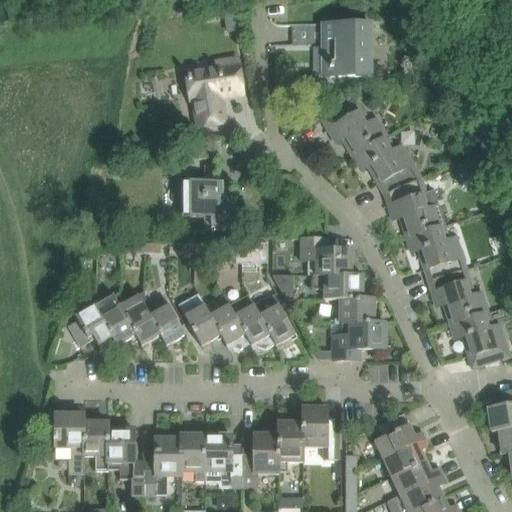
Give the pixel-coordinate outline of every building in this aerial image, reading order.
[(235,0),(202,6),(205,23),(224,20),(227,36),(241,34),(235,0)] [(371,26),(322,26),(322,78),(372,78),(371,26)] [(193,102),(197,129),(226,124),(222,98),(243,95),(237,60),(217,63),(218,68),(187,73),(191,102),(193,102)] [(353,158),(353,159),(388,138),(377,120),(370,124),(356,101),(336,113),(342,123),(328,131),(336,145),(346,139),(356,156),(353,158)] [(384,195),(384,196),(422,180),(421,180),(402,147),(395,151),(388,138),(353,159),(361,172),(371,166),(382,184),(394,177),(400,189),(384,195)] [(131,141),(119,151),(130,164),(142,154),(131,141)] [(192,160),(220,160),(220,143),(192,149),(192,160)] [(473,165),(454,170),(458,185),(477,180),(473,165)] [(222,177),(204,177),(204,183),(184,183),(184,219),(211,219),(212,229),(236,229),(236,198),(222,199),(222,177)] [(406,239),(445,227),(438,207),(431,209),(422,180),(384,196),(385,196),(400,190),(404,202),(388,207),(393,222),(404,219),(410,238),(406,239)] [(449,241),(445,227),(406,239),(411,254),(422,251),(428,271),(442,267),(445,278),(466,271),(457,239),(449,241)] [(97,240),(91,240),(85,260),(97,260),(97,240)] [(97,240),(97,260),(97,255),(113,255),(113,245),(97,245),(97,240)] [(327,240),(301,240),(301,263),(308,263),(308,277),(312,277),(353,277),(352,251),(327,252),(327,240)] [(145,245),(121,245),(121,255),(145,255),(145,245)] [(161,245),(145,245),(145,255),(161,255),(161,245)] [(194,255),(193,245),(178,245),(178,255),(194,255)] [(209,245),(193,245),(194,255),(209,255),(209,245)] [(226,255),(242,255),(242,245),(226,245),(226,255)] [(258,245),(242,245),(242,255),(258,255),(258,245)] [(450,326),(488,314),(482,294),(474,296),(466,271),(445,278),(448,289),(432,294),(436,309),(448,305),(453,324),(450,326)] [(272,277),(286,301),(294,301),(294,277),(272,277)] [(364,301),(363,277),(353,277),(312,277),(312,291),(324,291),(324,301),(375,301),(364,301)] [(139,297),(120,307),(136,337),(142,348),(161,337),(150,318),(146,310),(145,307),(145,293),(139,297)] [(199,295),(179,306),(186,318),(201,348),(221,337),(205,307),(199,295)] [(136,337),(120,307),(114,297),(95,307),(113,340),(117,348),(136,337)] [(248,297),(230,307),(236,318),(235,318),(251,346),(250,346),(251,348),(256,345),(257,349),(266,351),(275,346),(254,307),(248,297)] [(273,297),(254,307),(275,346),(276,348),(295,337),(297,340),(297,339),(273,297)] [(165,299),(146,310),(150,318),(161,337),(166,348),(185,337),(187,340),(188,340),(165,299)] [(301,301),(294,301),(286,301),(291,311),(300,311),(301,301)] [(335,302),(335,326),(342,326),(342,325),(375,325),(375,301),(324,301),(324,302),(335,302)] [(205,307),(221,337),(226,348),(231,345),(233,349),(241,351),(250,346),(251,346),(235,318),(236,318),(230,307),(220,312),(214,302),(205,307)] [(78,322),(68,328),(80,349),(95,341),(99,348),(113,340),(95,307),(76,318),(78,322)] [(493,328),(488,314),(450,326),(455,341),(466,338),(472,357),(468,358),(468,359),(485,354),(488,365),(510,358),(500,326),(493,328)] [(332,350),(314,350),(320,362),(332,362),(361,362),(361,351),(386,351),(386,325),(375,325),(342,325),(342,326),(342,338),(332,338),(332,350)] [(511,392),(506,394),(502,394),(504,406),(488,409),(492,433),(511,430),(511,392)] [(279,424),(279,465),(279,476),(280,476),(280,474),(288,474),(288,464),(303,464),(303,409),(302,409),(302,424),(279,424)] [(328,409),(303,409),(303,464),(304,464),(304,449),(324,449),(324,461),(339,461),(340,421),(328,421),(328,409)] [(84,476),(84,458),(84,424),(84,415),(56,416),(56,449),(71,449),(71,462),(69,461),(68,476),(84,476)] [(374,443),(383,461),(426,441),(422,434),(415,437),(409,426),(404,416),(378,428),(383,439),(374,443)] [(95,473),(108,473),(108,424),(84,424),(84,458),(95,458),(95,473)] [(109,424),(108,424),(108,471),(120,472),(120,482),(132,482),(131,497),(145,497),(145,463),(134,463),(134,430),(109,430),(109,424)] [(242,447),(242,465),(242,490),(258,490),(258,476),(279,476),(279,465),(279,424),(278,424),(278,436),(254,436),(254,448),(242,447)] [(511,430),(492,433),(492,434),(499,433),(502,456),(511,454),(511,430)] [(156,463),(145,463),(145,497),(167,497),(167,477),(181,477),(182,437),(181,437),(181,441),(156,441),(156,463)] [(195,484),(205,484),(206,437),(182,437),(181,477),(182,477),(182,474),(195,474),(195,484)] [(218,490),(242,490),(242,465),(242,447),(242,462),(232,462),(232,437),(206,437),(205,484),(205,485),(218,485),(218,490)] [(383,461),(385,465),(392,479),(426,463),(421,453),(429,449),(426,441),(383,461)] [(510,455),(511,465),(511,471),(511,454),(502,456),(510,455)] [(346,457),(346,465),(346,474),(356,474),(356,457),(346,457)] [(392,479),(400,497),(443,478),(439,470),(431,474),(426,463),(392,479)] [(388,511),(416,511),(443,500),(438,489),(446,485),(443,478),(400,497),(385,505),(388,511)] [(346,480),(346,496),(356,496),(356,480),(346,480)] [(355,511),(356,496),(346,496),(345,511),(355,511)] [(251,497),(242,497),(242,511),(279,511),(279,510),(251,510),(251,497)] [(303,497),(279,497),(279,510),(279,511),(302,511),(303,510),(303,497)] [(443,500),(416,511),(458,511),(456,506),(448,510),(443,500)]
